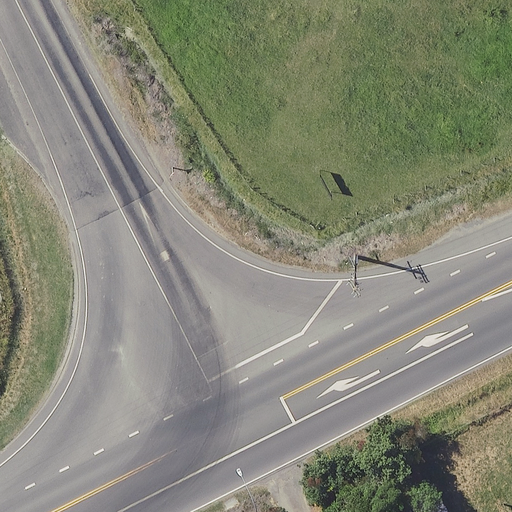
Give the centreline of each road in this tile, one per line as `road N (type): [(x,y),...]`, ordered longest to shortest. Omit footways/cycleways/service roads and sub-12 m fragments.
road 1 (unclassified): [(9,0),(232,422)]
road 2 (primary): [(232,422),(511,281)]
road 3 (primary): [(56,511),(232,422)]
